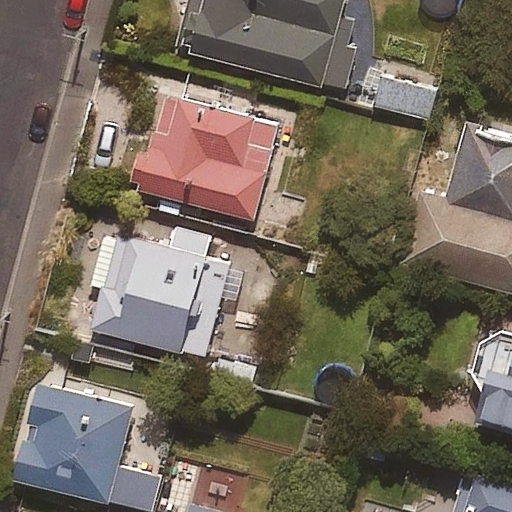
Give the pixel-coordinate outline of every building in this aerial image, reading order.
[(342,92),(369,0),(220,0),(205,52),(342,92)] [(437,83),(383,69),(374,101),(428,115),(437,83)] [(280,115),(166,85),(152,137),(144,135),(132,181),(253,213),(280,115)] [(239,301),(249,262),(205,251),(210,233),(173,223),(169,241),(107,225),(93,277),(101,279),(86,338),(201,367),(219,296),(239,301)] [(511,351),(509,363),(487,357),(473,410),(511,420),(511,351)] [(134,402),(34,378),(11,472),(152,506),(160,472),(119,462),(134,402)] [(511,511),(511,480),(465,467),(451,511),(396,511),(390,510),(389,511),(511,511)]
